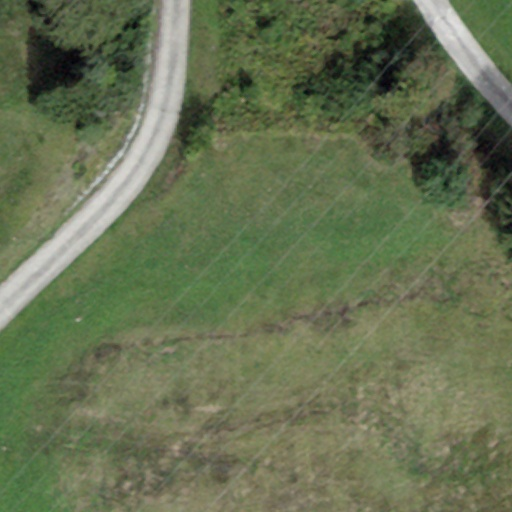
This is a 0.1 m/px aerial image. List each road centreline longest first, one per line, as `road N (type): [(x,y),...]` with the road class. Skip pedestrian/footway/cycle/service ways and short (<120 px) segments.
road 1 (track): [(174,0),(164,137),(0,323)]
road 2 (track): [(511,103),(432,0)]
